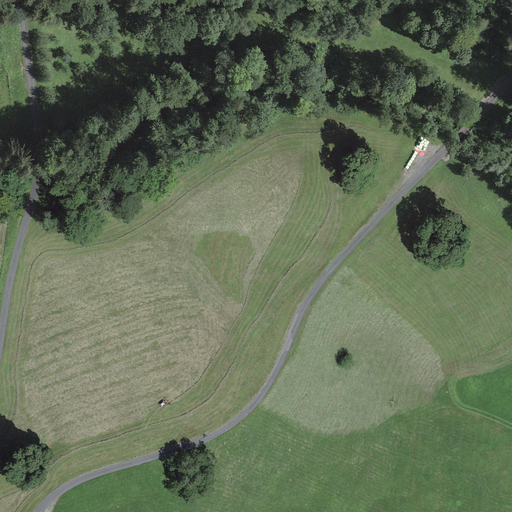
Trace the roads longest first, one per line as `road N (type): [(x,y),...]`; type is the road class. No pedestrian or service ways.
road 1 (residential): [(511,74),(339,258),(303,305),(280,365),(247,409),(209,436),(76,479),(37,511)]
road 2 (residential): [(0,341),(38,169),(20,0)]
